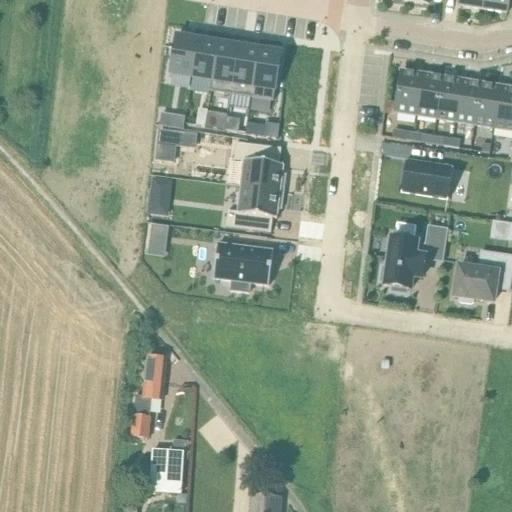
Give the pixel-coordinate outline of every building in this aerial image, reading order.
[(459,0),(459,7),(483,11),(484,0),(459,0)] [(484,0),(483,11),(507,15),(509,0),(484,0)] [(175,35),(168,77),(190,81),(196,39),(175,35)] [(196,39),(190,81),(211,84),(218,42),(196,39)] [(211,84),(210,92),(231,96),(239,46),(218,42),(211,84)] [(239,46),(231,96),(253,99),(261,49),(239,46)] [(261,49),(253,99),(273,102),(274,94),(276,94),(282,53),(261,49)] [(394,114),(416,117),(423,76),(401,73),(394,114)] [(423,76),(416,117),(436,120),(442,79),(423,76)] [(442,79),(436,120),(455,124),(462,82),(442,79)] [(462,82),(455,124),(475,127),(481,86),(462,82)] [(481,86),(475,127),(494,130),(501,89),(481,86)] [(511,90),(501,89),(494,130),(511,132),(511,155),(511,163),(511,162),(511,90)] [(199,111),(196,126),(205,128),(207,112),(199,111)] [(207,112),(205,128),(225,131),(227,119),(228,115),(207,112)] [(162,114),(160,127),(184,131),(186,118),(162,114)] [(227,119),(225,131),(238,133),(239,121),(227,119)] [(414,143),(415,135),(407,134),(406,142),(414,143)] [(422,144),(423,136),(415,135),(414,143),(422,144)] [(451,149),(453,141),(445,140),(444,148),(451,149)] [(459,150),(461,142),(453,141),(451,149),(459,150)] [(490,155),(491,147),(483,146),(482,154),(490,155)] [(229,161),(226,186),(268,191),(271,166),(268,166),(270,151),(241,147),(239,162),(229,161)] [(407,164),(403,189),(448,196),(451,171),(452,171),(407,164)] [(217,212),(215,229),(261,234),(262,219),(265,219),(268,191),(226,186),(224,213),(217,212)] [(511,223),(496,222),(494,239),(511,240),(511,223)] [(150,240),(167,243),(169,228),(152,226),(150,240)] [(383,269),(381,283),(384,283),(384,288),(392,289),(392,292),(406,294),(406,291),(410,291),(412,278),(421,280),(424,259),(443,262),(448,230),(428,227),(425,246),(417,245),(417,244),(391,240),(386,269),(383,269)] [(218,244),(213,282),(231,284),(230,293),(250,296),(251,286),(268,288),(273,251),(218,244)] [(510,292),(511,276),(511,257),(481,253),(479,272),(458,269),(454,297),(458,298),(458,302),(460,304),(471,306),(474,304),(474,301),(493,303),(495,290),(510,292)] [(136,397),(134,417),(131,438),(148,440),(152,400),(162,401),(166,361),(148,359),(144,398),(136,397)] [(135,468),(134,490),(150,491),(150,494),(177,495),(181,495),(183,460),(183,453),(168,452),(152,452),(151,468),(135,468)] [(280,511),(281,500),(251,497),(250,511),(280,511)] [(125,501),(124,511),(137,511),(138,503),(125,501)]
